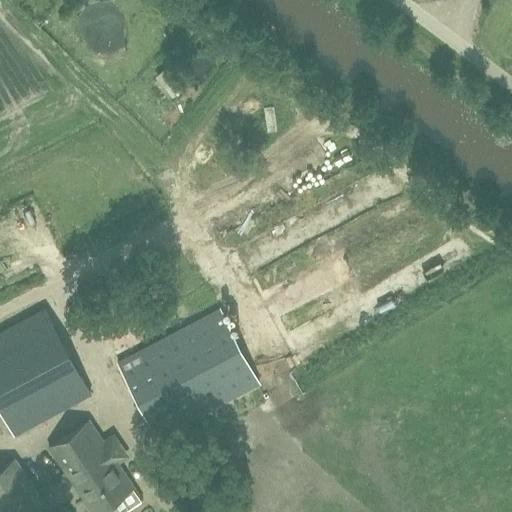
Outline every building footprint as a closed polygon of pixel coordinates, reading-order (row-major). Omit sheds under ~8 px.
[(0,230),(0,240),(10,237),(14,247),(25,244),(19,224),(0,230)] [(91,308),(127,377),(159,438),(261,384),(193,254),(91,308)] [(416,284),(430,278),(426,267),(411,273),(416,284)] [(95,391),(49,305),(0,331),(0,395),(18,431),(95,391)] [(98,511),(136,487),(119,461),(128,455),(125,452),(113,434),(104,440),(91,420),(51,448),(94,511),(98,511)] [(15,459),(0,469),(0,509),(2,511),(35,511),(47,504),(15,459)]
